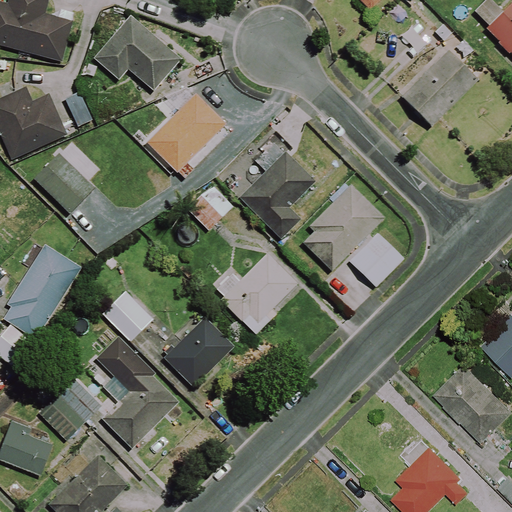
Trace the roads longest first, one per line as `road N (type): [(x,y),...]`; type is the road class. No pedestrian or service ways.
road 1 (residential): [(204,511),(472,244)]
road 2 (residential): [(472,244),(275,45)]
